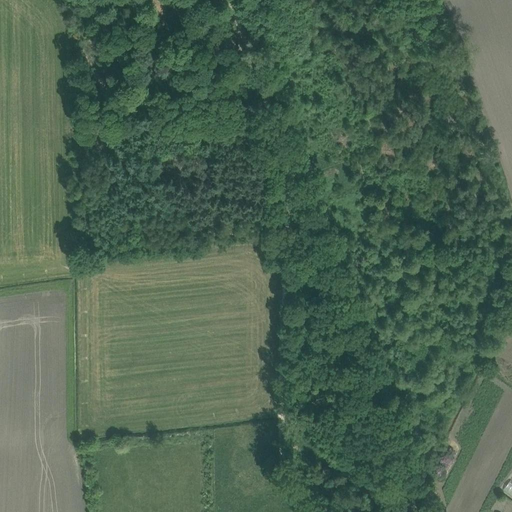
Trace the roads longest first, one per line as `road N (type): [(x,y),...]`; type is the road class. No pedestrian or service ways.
road 1 (track): [(225,0),(418,511)]
road 2 (track): [(312,511),(281,474),(290,171)]
